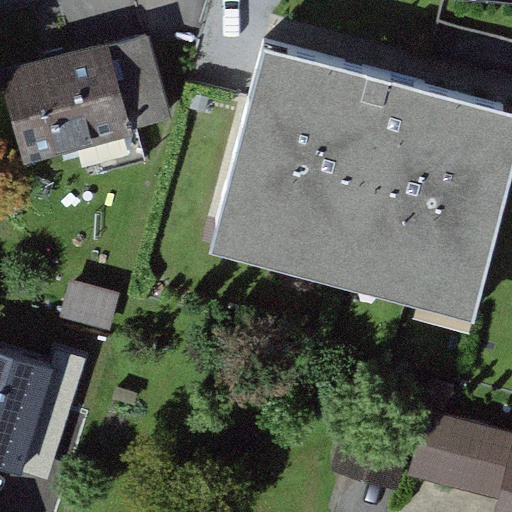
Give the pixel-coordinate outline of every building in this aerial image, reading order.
[(132,39),(113,44),(134,125),(174,115),(153,34),(132,39)] [(511,236),(511,103),(281,43),(228,245),(492,314),(511,236)] [(91,136),(134,125),(113,44),(12,70),(32,151),(91,136)] [(97,161),(140,150),(134,125),(91,136),(97,161)] [(0,454),(35,465),(69,361),(0,338),(0,454)] [(511,511),(511,430),(437,411),(422,468),(466,479),(511,490),(511,499),(508,511),(511,511)] [(413,426),(364,413),(350,464),(398,477),(413,426)]
